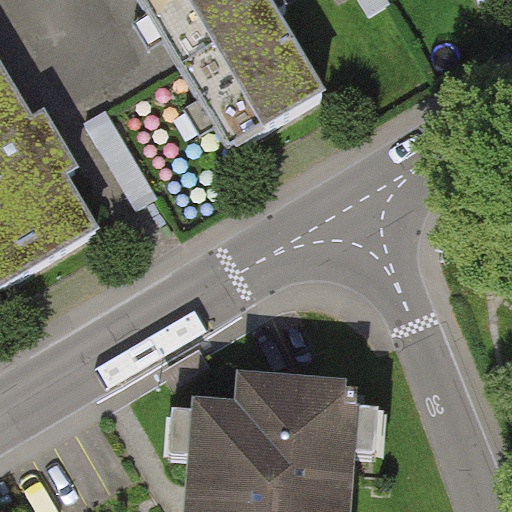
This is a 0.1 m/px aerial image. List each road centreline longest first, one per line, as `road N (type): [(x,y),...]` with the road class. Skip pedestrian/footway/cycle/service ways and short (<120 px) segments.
road 1 (residential): [(0,419),(361,202)]
road 2 (residential): [(361,202),(486,511)]
road 3 (residential): [(361,202),(511,114)]
